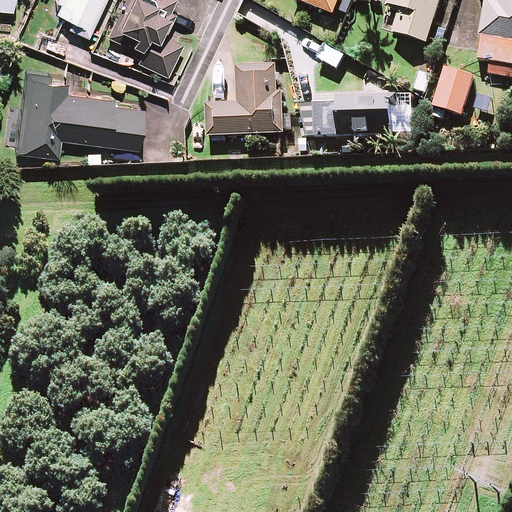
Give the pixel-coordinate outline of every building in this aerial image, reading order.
[(0,0),(0,7),(11,8),(11,0),(0,0)] [(103,0),(61,0),(56,11),(71,18),(67,26),(87,35),(103,0)] [(159,32),(164,21),(170,24),(176,12),(170,9),(173,0),(123,0),(108,35),(141,51),(136,61),(166,75),(181,42),(159,32)] [(295,0),(334,15),(339,0),(295,0)] [(388,0),(387,5),(400,9),(392,33),(427,43),(440,0),(388,0)] [(511,0),(496,0),(497,1),(490,0),(486,0),(476,60),(511,66),(511,0)] [(357,63),(326,45),(318,60),(349,77),(357,63)] [(277,92),(276,63),(236,65),(238,104),(208,105),(209,137),(284,134),(282,92),(277,92)] [(473,79),(445,70),(433,107),(462,116),(473,79)] [(434,77),(419,72),(412,91),(427,96),(434,77)] [(66,78),(27,73),(18,151),(57,155),(59,138),(137,147),(142,101),(64,92),(66,78)] [(391,111),(391,95),(334,96),(335,103),(304,104),(305,137),(412,134),(412,111),(391,111)]
